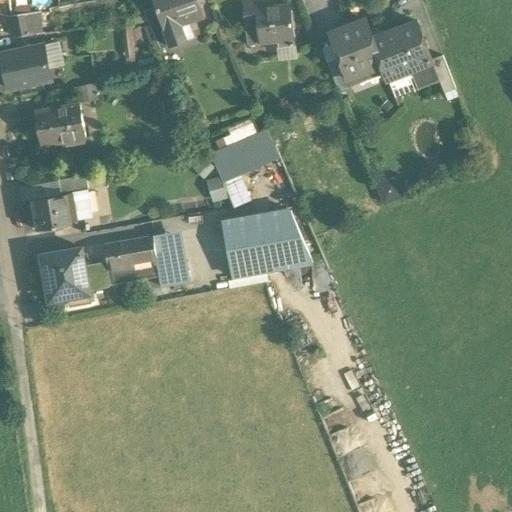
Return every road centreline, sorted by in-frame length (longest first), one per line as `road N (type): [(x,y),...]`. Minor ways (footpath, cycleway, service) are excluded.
road 1 (track): [(16,330),(38,511)]
road 2 (residential): [(0,181),(16,330)]
